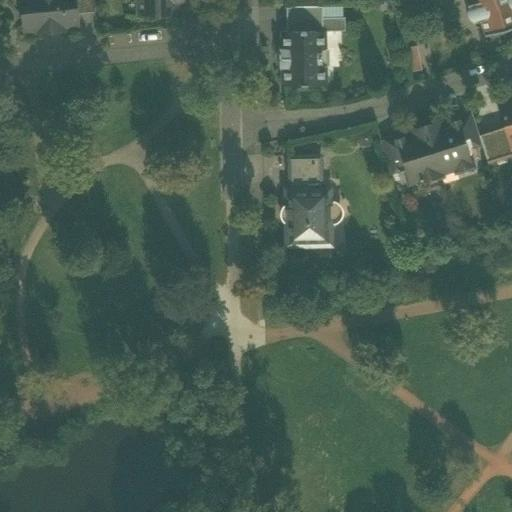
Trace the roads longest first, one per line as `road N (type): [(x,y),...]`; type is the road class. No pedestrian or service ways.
road 1 (residential): [(235,129),(361,114),(511,63)]
road 2 (residential): [(229,36),(0,60)]
